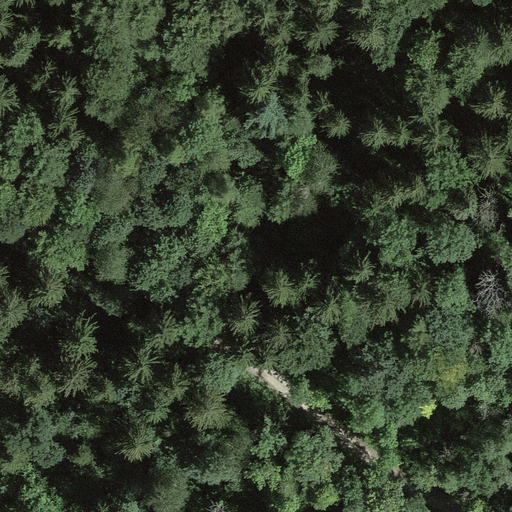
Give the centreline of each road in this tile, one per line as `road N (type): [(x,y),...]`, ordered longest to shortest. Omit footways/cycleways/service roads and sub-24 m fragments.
road 1 (track): [(456,511),(387,478),(269,379),(98,255),(0,214)]
road 2 (track): [(316,0),(511,165)]
